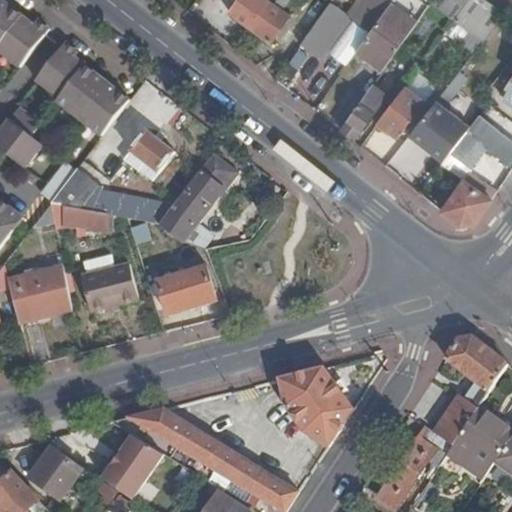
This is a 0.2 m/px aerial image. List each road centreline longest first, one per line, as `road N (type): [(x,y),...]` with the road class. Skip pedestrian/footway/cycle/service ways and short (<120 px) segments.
road 1 (secondary): [(0,414),(472,287)]
road 2 (secondary): [(472,287),(106,0)]
road 3 (residential): [(320,511),(472,287)]
